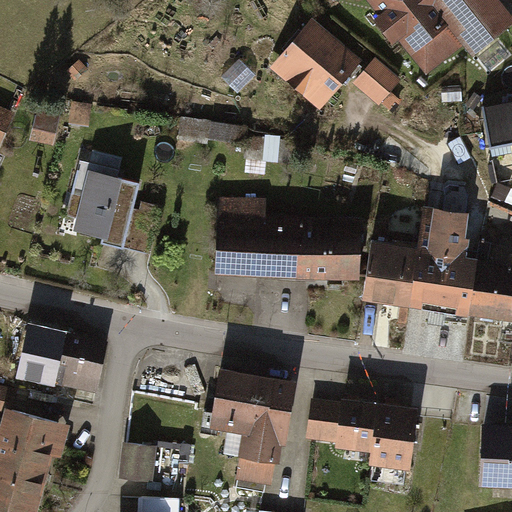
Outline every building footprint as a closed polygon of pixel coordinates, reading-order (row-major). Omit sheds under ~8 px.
[(465,37),(435,0),(371,0),(385,16),(375,24),(394,47),(402,41),(425,69),(465,37)] [(435,0),(465,37),(476,50),(511,21),(511,15),(499,0),(435,0)] [(359,60),(313,20),(273,65),(320,106),(359,60)] [(399,80),(373,58),(352,82),(377,104),(399,80)] [(511,97),(481,104),(489,148),(511,144),(511,97)] [(0,149),(15,114),(0,107),(0,149)] [(64,113),(40,108),(34,142),(58,146),(64,113)] [(249,142),(252,126),(186,116),(183,131),(249,142)] [(141,185),(85,172),(71,231),(153,251),(163,209),(137,203),(141,185)] [(266,199),(219,197),(216,269),(356,275),(359,219),(265,215),(266,199)] [(470,310),(476,258),(462,257),(466,216),(421,210),(417,246),(410,302),(470,310)] [(410,302),(417,246),(370,240),(363,297),(410,302)] [(511,314),(511,262),(476,258),(470,310),(511,314)] [(106,341),(31,325),(22,369),(97,385),(106,341)] [(290,382),(215,370),(206,427),(243,433),(236,480),(273,486),(290,382)] [(0,412),(16,416),(21,392),(0,387),(0,412)] [(414,407),(316,398),(312,439),(333,440),(332,446),(368,449),(367,461),(409,465),(414,407)] [(16,416),(0,412),(0,511),(31,511),(44,454),(59,457),(65,426),(16,416)] [(511,486),(511,425),(482,425),(480,485),(511,486)] [(155,446),(122,443),(118,479),(151,483),(155,446)] [(140,511),(179,511),(180,501),(141,500),(140,511)]
